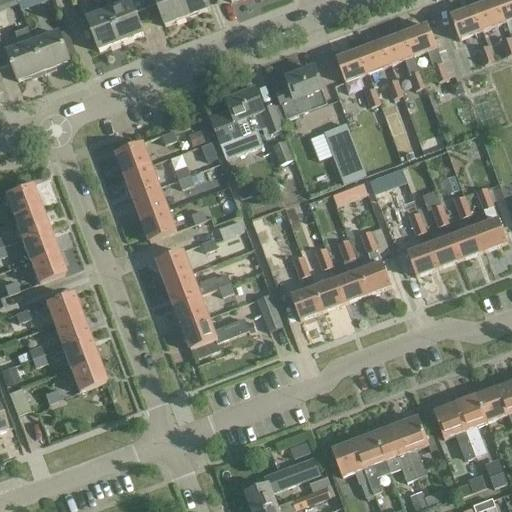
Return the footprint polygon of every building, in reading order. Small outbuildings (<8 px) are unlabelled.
[(15,0),(0,0),(0,14),(18,7),(15,0)] [(128,0),(131,7),(110,15),(122,46),(144,37),(136,16),(147,12),(142,0),(128,0)] [(166,29),(188,21),(179,0),(142,0),(147,12),(157,7),(166,29)] [(179,0),(188,21),(210,12),(205,0),(179,0)] [(511,0),(503,0),(496,3),(506,27),(511,24),(511,0)] [(506,27),(496,3),(474,11),(483,35),(506,27)] [(483,35),(474,11),(451,20),(460,44),(483,35)] [(100,54),(122,46),(110,15),(88,23),(100,54)] [(449,83),(435,47),(428,28),(405,37),(414,60),(415,60),(428,55),(439,87),(449,83)] [(44,74),(34,45),(28,31),(16,36),(21,50),(7,55),(18,84),(44,74)] [(34,45),(44,74),(70,64),(60,35),(34,45)] [(414,60),(405,37),(383,45),(391,69),(406,63),(411,79),(410,79),(416,95),(427,91),(415,60),(414,60)] [(511,41),(502,45),(508,61),(511,59),(511,41)] [(391,69),(383,45),(360,54),(369,77),(391,69)] [(490,49),(479,53),(485,69),(496,65),(490,49)] [(369,77),(360,54),(337,62),(346,86),(369,77)] [(323,92),(322,89),(315,71),(286,81),(290,91),(277,95),(282,107),(306,98),(312,113),(326,108),(321,93),(323,92)] [(398,83),(387,88),(393,103),(404,99),(398,83)] [(461,85),(450,88),(453,99),(465,95),(461,85)] [(376,92),(365,96),(371,111),(382,107),(376,92)] [(210,120),(222,150),(243,142),(236,124),(247,120),(252,135),(267,129),(270,137),(283,132),(275,110),(264,114),(256,93),(227,103),(231,112),(210,120)] [(347,127),(324,136),(345,188),(367,179),(347,127)] [(202,132),(189,137),(193,150),(206,145),(202,132)] [(165,148),(177,144),(174,135),(162,139),(165,148)] [(281,169),(294,164),(286,145),(274,150),(281,169)] [(125,178),(152,169),(143,146),(117,156),(125,178)] [(202,150),(208,166),(218,163),(212,146),(202,150)] [(413,156),(406,158),(408,164),(415,161),(413,156)] [(152,169),(125,178),(134,201),(160,191),(152,169)] [(175,174),(179,184),(191,179),(187,170),(175,174)] [(199,176),(191,179),(179,184),(182,193),(203,185),(199,176)] [(247,184),(236,188),(241,203),(253,199),(247,184)] [(276,184),(273,191),(282,195),(285,189),(276,184)] [(363,186),(331,198),(336,211),(368,199),(363,186)] [(14,221),(40,211),(31,189),(5,198),(14,221)] [(134,201),(142,223),(168,213),(160,191),(134,201)] [(489,226),(476,231),(485,255),(508,246),(487,191),(477,195),(489,226)] [(465,200),(455,204),(462,222),(472,218),(465,200)] [(289,222),(311,214),(307,202),(285,210),(289,222)] [(443,209),(433,212),(440,231),(450,227),(443,209)] [(40,211),(14,221),(22,243),(48,233),(40,211)] [(168,213),(142,223),(150,246),(177,236),(168,213)] [(204,214),(192,219),(195,228),(207,223),(204,214)] [(420,217),(410,221),(417,239),(427,235),(420,217)] [(241,225),(222,232),(220,233),(224,243),(245,235),(241,225)] [(392,289),(385,271),(383,266),(379,257),(390,253),(382,231),(362,238),(374,270),(361,274),(360,275),(369,298),(392,289)] [(462,263),(485,255),(476,231),(453,239),(462,263)] [(30,265),(57,256),(48,233),(22,243),(30,265)] [(296,239),(286,243),(294,264),(294,265),(301,283),(311,279),(304,261),(304,260),(296,239)] [(439,272),(462,263),(453,239),(430,248),(439,272)] [(218,252),(215,242),(203,247),(206,257),(218,252)] [(346,306),(369,298),(360,275),(361,274),(349,243),(339,248),(345,265),(344,265),(349,279),(337,283),(346,306)] [(416,280),(439,272),(430,248),(408,256),(416,280)] [(327,252),(316,257),(323,274),(328,272),(334,270),(327,252)] [(157,264),(166,286),(192,276),(184,254),(157,264)] [(57,256),(30,265),(39,288),(65,278),(57,256)] [(197,288),(192,276),(166,286),(174,309),(201,299),(201,300),(220,293),(223,302),(235,297),(228,278),(218,282),(217,280),(197,288)] [(337,283),(315,292),(323,315),(346,306),(337,283)] [(21,296),(17,286),(5,291),(9,301),(21,296)] [(300,324),(323,315),(315,292),(292,300),(300,324)] [(45,307),(54,329),(80,319),(72,297),(45,307)] [(283,330),(271,298),(258,303),(270,335),(283,330)] [(174,309),(183,331),(209,321),(201,300),(201,299),(174,309)] [(32,323),(27,313),(15,318),(19,328),(32,323)] [(89,341),(80,319),(54,329),(62,351),(89,341)] [(218,347),(249,335),(250,339),(252,343),(259,340),(258,336),(254,325),(246,328),(244,322),(214,334),(209,321),(183,331),(191,353),(216,344),(218,347)] [(62,351),(71,374),(97,364),(89,341),(62,351)] [(41,350),(28,355),(32,364),(44,359),(41,350)] [(48,368),(44,359),(32,364),(35,373),(48,368)] [(105,386),(97,364),(71,374),(79,396),(105,386)] [(6,388),(9,387),(20,383),(15,370),(4,375),(1,376),(6,388)] [(511,385),(499,390),(509,418),(510,418),(511,424),(511,385)] [(488,426),(509,418),(499,390),(478,398),(488,426)] [(22,392),(9,397),(18,420),(30,415),(22,392)] [(62,405),(57,394),(45,399),(50,410),(62,405)] [(478,398),(456,407),(477,461),(488,457),(478,430),(488,426),(478,398)] [(445,442),(456,438),(466,465),(477,461),(456,407),(434,415),(445,442)] [(397,429),(417,483),(428,478),(418,452),(428,449),(431,455),(438,452),(432,437),(426,439),(419,420),(397,429)] [(397,429),(376,437),(386,464),(398,460),(408,486),(417,483),(397,429)] [(354,445),(375,499),(384,496),(379,482),(391,477),(386,464),(376,437),(354,445)] [(332,453),(339,472),(343,481),(356,476),(358,483),(366,503),(375,499),(354,445),(332,453)] [(498,461),(484,466),(491,481),(495,492),(509,487),(504,476),(498,461)] [(245,496),(251,511),(267,511),(277,509),(272,497),(319,479),(313,463),(265,481),(268,487),(245,496)] [(310,488),(313,495),(332,488),(328,480),(310,488)] [(313,495),(277,509),(267,511),(295,511),(335,497),(332,488),(313,495)] [(474,498),(470,489),(458,493),(462,503),(474,498)] [(450,506),(458,503),(454,492),(446,495),(450,506)] [(423,494),(410,499),(415,511),(429,511),(425,501),(423,494)] [(484,505),(486,511),(489,511),(496,510),(493,502),(484,505)]
